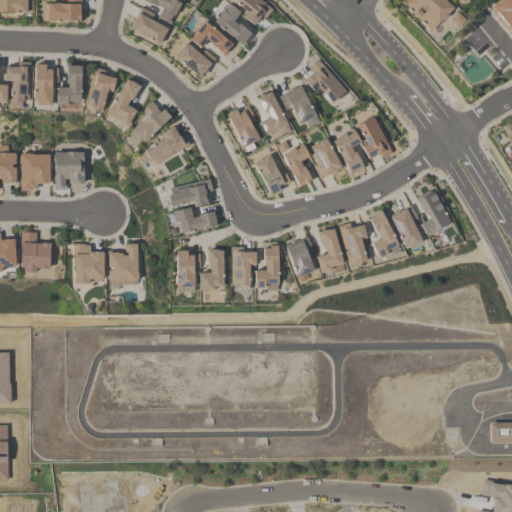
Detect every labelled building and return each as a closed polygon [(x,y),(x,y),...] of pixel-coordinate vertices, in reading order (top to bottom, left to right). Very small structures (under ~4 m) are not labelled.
[(0,12),(0,0),(26,0),(26,13),(0,12)] [(47,4),(48,22),(80,21),(80,0),(66,0),(66,4),(47,4)] [(169,24),(180,4),(172,0),(143,0),(161,9),(157,18),(169,24)] [(231,0),(260,0),(272,10),(264,20),(261,17),(253,27),(243,17),(246,12),(231,0)] [(402,0),(399,4),(432,34),(454,11),(442,0),(402,0)] [(511,35),(511,0),(500,0),(490,8),(511,35)] [(228,4),(239,14),(232,22),(252,36),(243,46),(214,22),(228,4)] [(159,44),(167,29),(151,20),(154,14),(140,8),(129,28),(159,44)] [(189,39),(204,22),(231,44),(222,55),(207,41),(199,48),(189,39)] [(174,57),(185,43),(199,55),(204,50),(215,59),(200,79),(174,57)] [(304,81),(313,91),(318,88),(332,104),(345,92),(317,60),(309,68),(313,74),(304,81)] [(5,68),(5,82),(11,82),(9,103),(20,103),(22,100),(27,100),(29,63),(17,63),(17,68),(5,68)] [(66,64),(80,64),(79,101),(66,101),(66,106),(56,105),(56,88),(67,88),(66,64)] [(34,65),(45,65),(45,70),(57,69),(57,83),(50,83),(50,106),(37,106),(37,102),(33,101),(34,65)] [(94,68),(104,71),(104,76),(114,79),(112,93),(106,91),(100,112),(90,109),(91,106),(84,105),(94,68)] [(126,80),(139,87),(125,106),(134,111),(126,126),(106,114),(113,102),(126,80)] [(278,98),(285,111),(291,108),(299,124),(316,116),(300,86),(278,98)] [(259,124),(266,137),(287,124),(271,92),(256,99),(269,119),(259,124)] [(128,132),(144,117),(141,113),(152,103),(160,112),(163,110),(170,117),(143,143),(141,140),(137,143),(128,132)] [(243,147),(258,139),(249,123),(254,120),(248,107),(237,113),(235,110),(226,116),(243,147)] [(391,153),(373,118),(357,126),(366,144),(361,147),(368,160),(378,155),(381,158),(391,153)] [(511,147),(511,122),(502,128),(511,147)] [(161,133),(172,127),(178,138),(183,135),(189,146),(156,165),(152,159),(143,165),(137,156),(165,138),(161,133)] [(333,141),(352,130),(358,143),(350,148),(353,154),(356,153),(362,164),(362,168),(350,175),(333,141)] [(309,147),(325,139),(340,169),(320,180),(313,166),(318,164),(309,147)] [(282,155),(302,144),(309,157),(299,162),(311,181),(297,188),(282,155)] [(0,153),(15,153),(14,183),(1,184),(1,179),(0,179),(0,153)] [(83,184),(82,153),(53,153),(54,191),(65,190),(64,180),(69,180),(70,185),(83,184)] [(20,191),(19,154),(48,155),(48,183),(36,185),(36,192),(20,191)] [(253,163),(269,155),(276,172),(282,168),(290,182),(278,188),(281,192),(270,196),(253,163)] [(170,188),(209,179),(212,191),(205,193),(208,206),(194,208),(192,202),(170,207),(167,196),(171,195),(170,188)] [(426,237),(450,224),(433,192),(417,200),(428,219),(419,225),(426,237)] [(389,218),(404,248),(411,249),(422,243),(411,222),(417,219),(411,206),(400,212),(399,210),(393,212),(394,215),(389,218)] [(172,212),(175,223),(178,222),(182,235),(218,226),(215,212),(197,216),(198,218),(192,219),(189,208),(172,212)] [(370,244),(377,258),(386,254),(384,251),(397,246),(381,212),(373,215),(374,217),(368,220),(379,240),(370,244)] [(337,227),(346,264),(365,259),(360,238),(364,238),(361,226),(350,229),(348,224),(337,227)] [(320,274),(331,271),(329,267),(342,264),(333,229),(318,234),(325,255),(315,258),(320,274)] [(21,233),(19,268),(25,268),(25,273),(35,273),(36,269),(48,270),(49,244),(35,244),(36,233),(21,233)] [(284,246),(296,278),(314,272),(307,254),(312,252),(306,238),(284,246)] [(0,268),(15,267),(13,240),(0,240),(0,268)] [(107,251),(108,282),(136,282),(136,244),(126,244),(127,256),(122,256),(122,251),(107,251)] [(74,245),(73,285),(88,285),(89,280),(103,280),(102,253),(89,252),(89,246),(84,246),(84,245),(74,245)] [(253,271),(254,290),(266,289),(266,285),(278,285),(277,247),(269,247),(269,249),(262,249),(264,271),(253,271)] [(230,248),(230,286),(249,286),(249,267),(254,266),(255,253),(242,253),(242,248),(230,248)] [(176,251),(175,288),(194,289),(193,269),(199,269),(199,254),(193,254),(193,256),(186,256),(186,251),(176,251)] [(198,274),(198,292),(214,292),(214,288),(217,288),(219,289),(223,287),(223,251),(207,251),(208,267),(210,266),(210,274),(198,274)] [(511,444),(511,424),(489,424),(489,445),(511,444)]
